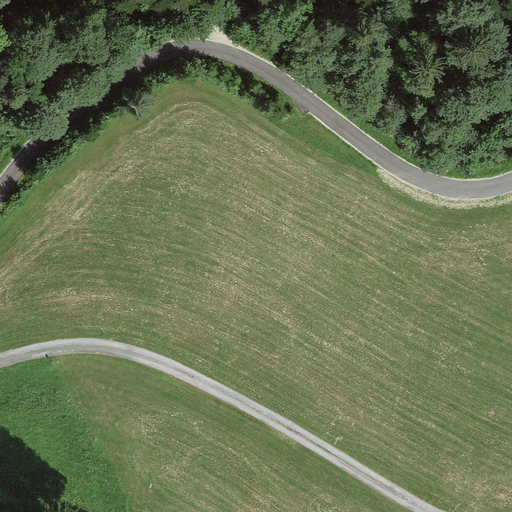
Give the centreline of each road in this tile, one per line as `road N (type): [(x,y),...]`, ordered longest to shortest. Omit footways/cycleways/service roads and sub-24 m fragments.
road 1 (track): [(0,360),(90,345),(156,360),(428,511)]
road 2 (track): [(511,180),(457,189),(406,172),(284,82),(219,51)]
road 3 (track): [(219,51),(169,50),(120,73),(52,129),(0,192)]
